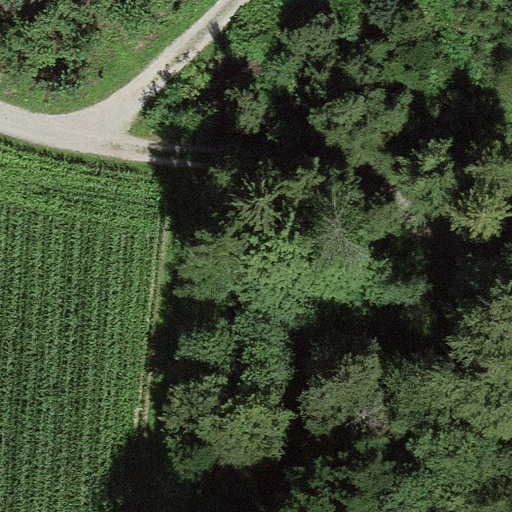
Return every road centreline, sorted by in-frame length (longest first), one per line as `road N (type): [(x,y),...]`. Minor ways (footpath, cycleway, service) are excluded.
road 1 (track): [(0,116),(184,171),(415,185),(511,221)]
road 2 (track): [(214,0),(90,143)]
